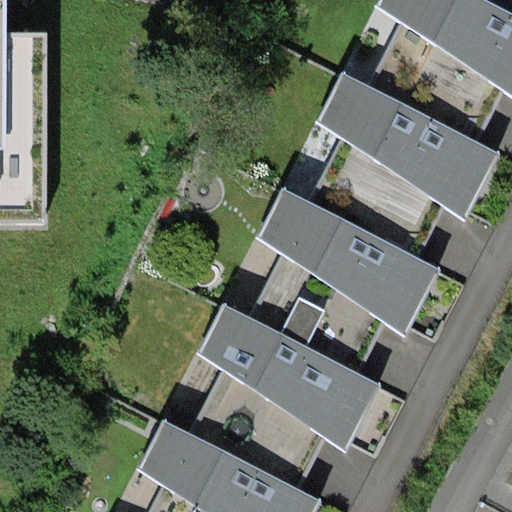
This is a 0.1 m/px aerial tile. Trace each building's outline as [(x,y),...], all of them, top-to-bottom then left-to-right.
[(511,17),(477,0),(379,0),(374,11),(397,25),(365,88),(475,146),(501,92),(511,99),(511,17)] [(0,24),(0,225),(43,226),(43,35),(0,36),(0,24)] [(497,159),(339,78),(313,129),(336,143),(306,204),(415,261),(440,210),(462,225),(477,197),(497,159)] [(306,204),(279,193),(254,238),(280,255),(245,321),(354,377),(383,325),(403,339),(417,311),(436,274),(415,261),(306,204)] [(245,321),(217,307),(194,355),(219,371),(185,437),(296,494),(323,441),(342,454),(356,428),(375,389),(354,377),(245,321)] [(185,437),(160,423),(136,471),(161,487),(148,511),(314,511),(318,505),(296,494),(185,437)]
